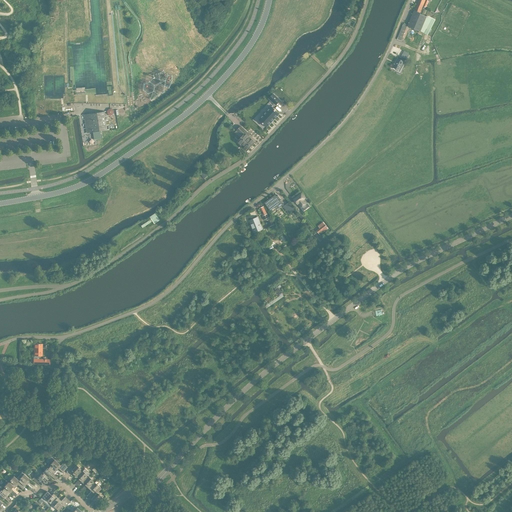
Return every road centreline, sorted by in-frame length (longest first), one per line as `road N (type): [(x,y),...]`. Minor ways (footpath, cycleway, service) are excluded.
road 1 (unclassified): [(0,344),(73,334),(172,288),(217,235),(350,113),(410,0)]
road 2 (unclassified): [(0,290),(78,281),(167,220),(249,155),(314,87),(345,51),(367,0)]
road 3 (tertiary): [(147,493),(227,405),(306,340),(420,259),(511,216)]
road 4 (tertiary): [(0,203),(80,185),(184,115),(238,61),(269,0)]
road 5 (unknown): [(0,188),(75,172),(152,120),(205,76),(240,32),(252,0)]
